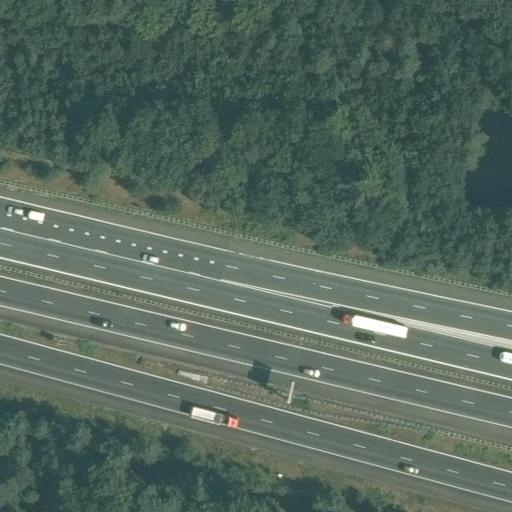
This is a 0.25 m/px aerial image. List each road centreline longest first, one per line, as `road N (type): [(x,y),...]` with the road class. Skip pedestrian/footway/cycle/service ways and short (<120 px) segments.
road 1 (motorway): [(0,349),(511,488)]
road 2 (motorway): [(0,291),(511,413)]
road 3 (motorway): [(511,365),(220,287)]
road 4 (motorway): [(511,326),(378,299),(220,287)]
road 5 (motorway): [(220,287),(0,234)]
